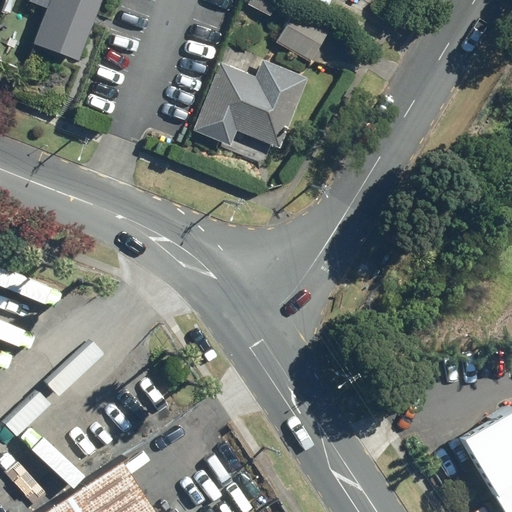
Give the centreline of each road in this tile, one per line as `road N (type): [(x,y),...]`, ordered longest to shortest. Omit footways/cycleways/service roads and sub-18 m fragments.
road 1 (tertiary): [(246,326),(279,305),(319,257),(475,0)]
road 2 (primary): [(0,171),(163,241),(246,326)]
road 3 (primary): [(246,326),(367,511)]
